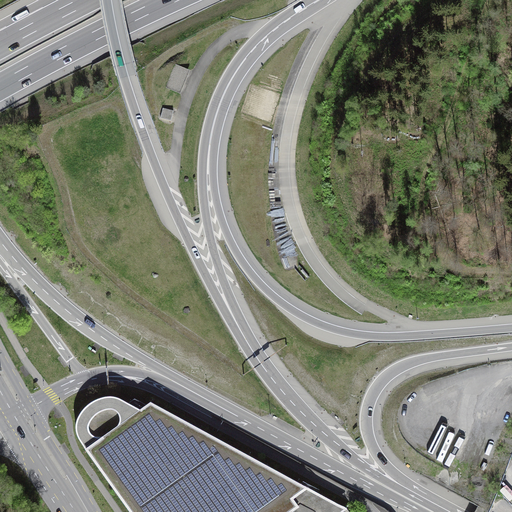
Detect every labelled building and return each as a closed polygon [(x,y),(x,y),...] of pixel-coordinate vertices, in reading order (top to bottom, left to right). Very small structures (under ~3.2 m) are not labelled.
[(166,86),(179,91),(181,87),(188,71),(175,66),(166,86)] [(274,119),(279,92),(251,86),(246,114),(274,119)] [(160,118),(171,121),(172,116),(173,111),(163,108),(160,118)] [(151,402),(142,409),(123,399),(117,397),(109,396),(99,398),(92,401),(86,407),(82,413),(79,419),(78,425),(78,433),(82,440),(86,448),(130,511),(341,511),(346,509),(151,402)] [(511,498),(511,495),(504,487),(500,491),(510,501),(511,498)]
